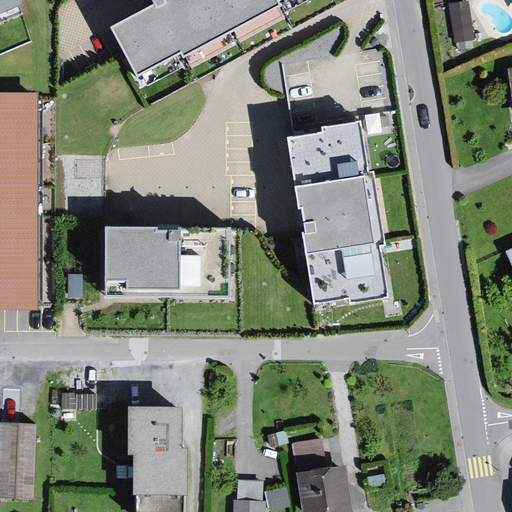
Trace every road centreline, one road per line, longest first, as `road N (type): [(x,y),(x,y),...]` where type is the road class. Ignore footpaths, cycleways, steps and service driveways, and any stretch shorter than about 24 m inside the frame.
road 1 (residential): [(462,345),(0,348)]
road 2 (residential): [(462,345),(405,0)]
